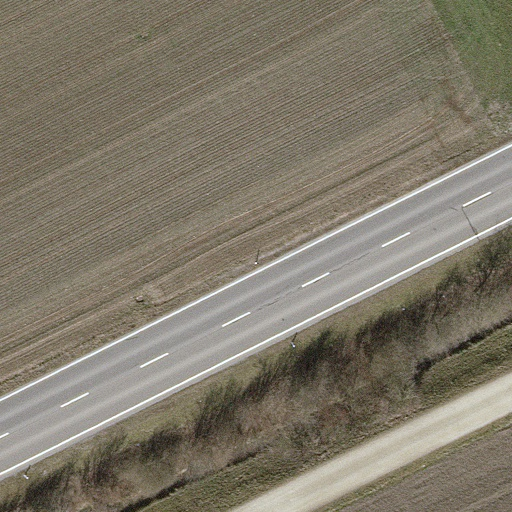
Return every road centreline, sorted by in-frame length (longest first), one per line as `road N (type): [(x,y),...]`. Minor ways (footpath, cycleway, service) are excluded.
road 1 (secondary): [(511,185),(0,441)]
road 2 (track): [(289,511),(511,401)]
